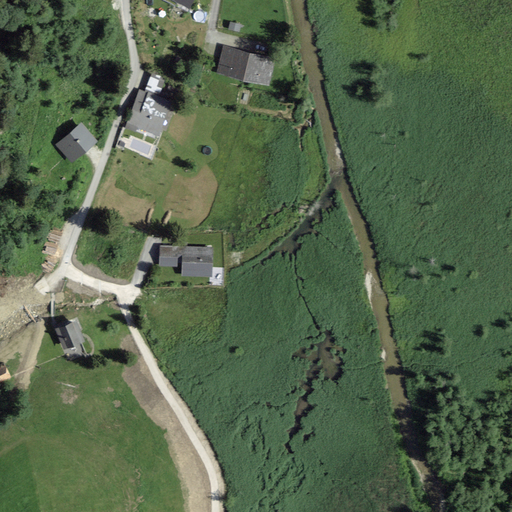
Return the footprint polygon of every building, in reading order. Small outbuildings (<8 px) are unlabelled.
[(173,0),(190,8),(194,0),(173,0)] [(216,71),(270,83),(275,57),(222,45),(216,71)] [(144,92),(138,90),(124,128),(135,132),(136,129),(158,137),(171,101),(158,96),(165,78),(151,73),(144,92)] [(81,123),(55,146),(71,164),(97,142),(81,123)] [(212,245),(159,246),(159,266),(181,266),(181,275),(212,275),(212,245)] [(76,318),(54,327),(63,349),(85,340),(76,318)] [(0,366),(0,381),(10,377),(5,365),(0,366)]
